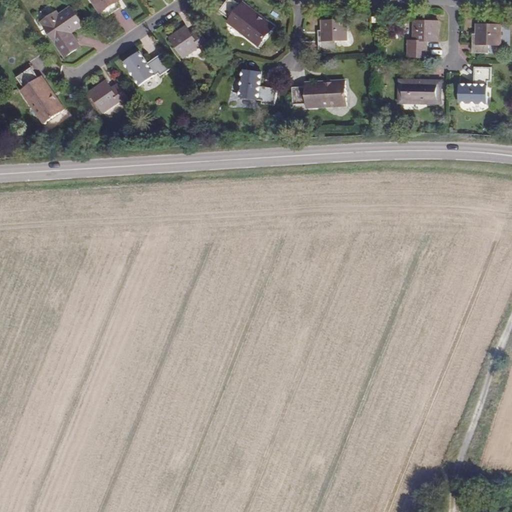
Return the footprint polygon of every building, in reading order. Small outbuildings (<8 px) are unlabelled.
[(119,4),(116,0),(89,0),(98,12),(101,10),(104,15),(119,4)] [(272,25),(262,17),(259,20),(239,4),(233,0),(224,0),(217,9),(227,17),(225,20),(256,45),(272,25)] [(259,20),(262,17),(241,0),(239,4),(259,20)] [(64,33),(66,31),(81,22),(70,6),(55,15),(52,11),(40,19),(64,55),(76,47),(69,36),(67,37),(64,33)] [(343,19),(319,20),(320,31),(316,31),(317,49),(333,48),(333,40),(344,40),(343,19)] [(438,22),(413,21),(412,42),(408,42),(408,57),(426,58),(427,42),(437,42),(438,22)] [(500,25),(476,24),(475,34),(473,35),(472,52),(489,53),(489,45),(499,46),(500,25)] [(195,41),(188,31),(171,42),(184,61),(201,50),(203,53),(210,49),(201,37),(195,41)] [(145,63),(137,51),(122,61),(137,84),(155,72),(157,74),(168,67),(159,54),(145,63)] [(52,98),(37,76),(36,77),(28,66),(14,75),(21,86),(19,88),(40,121),(61,107),(55,96),(52,98)] [(490,68),(474,67),(473,85),(459,84),(458,103),(486,104),(487,81),(490,81),(490,68)] [(259,71),(240,68),(237,96),(259,99),(258,102),(272,104),(275,88),(257,85),(259,71)] [(40,74),(37,76),(52,98),(55,96),(40,74)] [(112,90),(104,79),(87,90),(101,110),(118,99),(120,102),(126,97),(118,86),(112,90)] [(344,79),(330,79),(331,84),(305,85),(292,86),(292,103),(305,103),(306,107),(345,105),(344,79)] [(439,82),(400,80),(399,100),(438,101),(439,82)]
